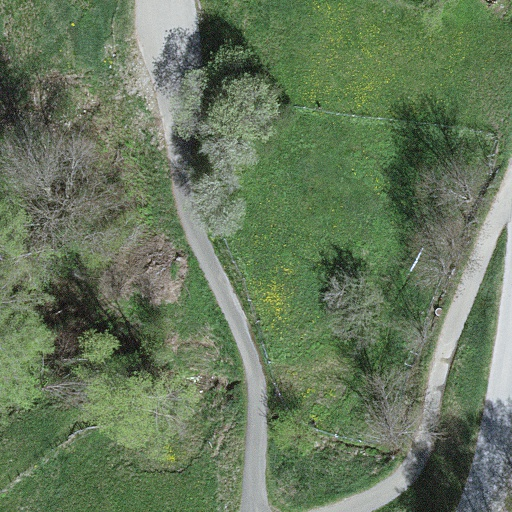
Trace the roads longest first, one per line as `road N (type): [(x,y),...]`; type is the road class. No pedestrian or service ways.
road 1 (residential): [(172,0),(179,131),(214,306),(265,432),(259,511)]
road 2 (residential): [(326,511),(394,475),(466,264),(511,224)]
road 3 (residential): [(511,313),(499,465),(476,511)]
